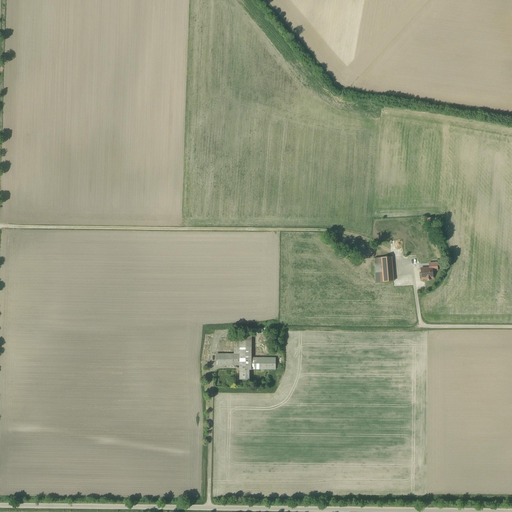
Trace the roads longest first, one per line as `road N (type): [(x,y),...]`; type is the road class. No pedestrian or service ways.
road 1 (unclassified): [(0,505),(511,511)]
road 2 (track): [(0,226),(333,231),(387,248),(412,270)]
